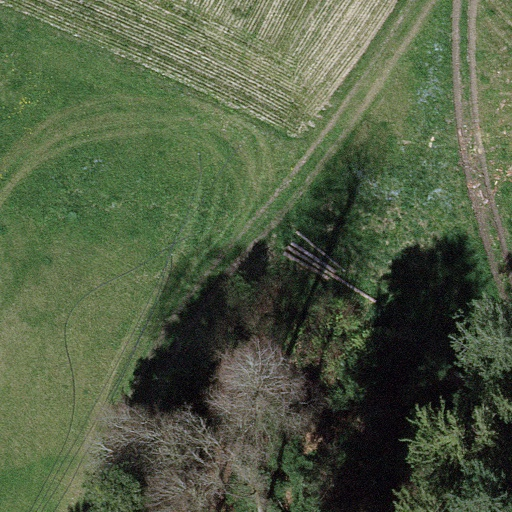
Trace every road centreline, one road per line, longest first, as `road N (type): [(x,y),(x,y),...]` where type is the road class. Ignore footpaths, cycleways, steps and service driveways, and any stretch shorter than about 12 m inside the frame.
road 1 (track): [(93,511),(134,405),(171,337),(326,144),(424,0)]
road 2 (track): [(511,288),(466,122),(466,0)]
